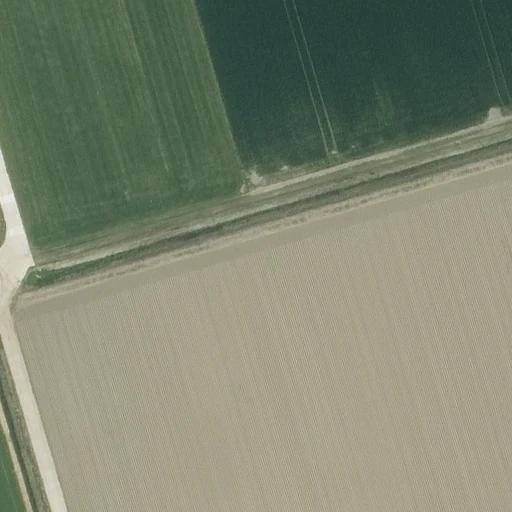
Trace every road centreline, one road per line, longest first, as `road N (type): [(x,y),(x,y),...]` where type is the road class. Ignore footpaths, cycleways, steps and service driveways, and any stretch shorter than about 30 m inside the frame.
road 1 (track): [(0,311),(58,511)]
road 2 (track): [(0,175),(16,238),(0,294)]
